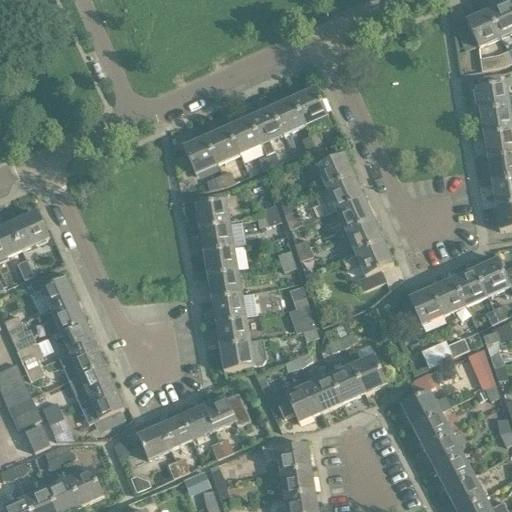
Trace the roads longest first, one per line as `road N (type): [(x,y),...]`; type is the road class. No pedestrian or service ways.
road 1 (residential): [(48,157),(137,361),(164,356)]
road 2 (residential): [(436,224),(409,228),(323,34)]
road 3 (residential): [(135,117),(323,34)]
road 4 (residential): [(135,117),(82,0)]
